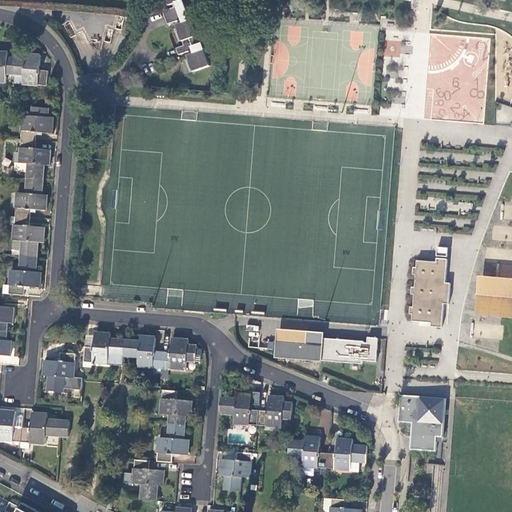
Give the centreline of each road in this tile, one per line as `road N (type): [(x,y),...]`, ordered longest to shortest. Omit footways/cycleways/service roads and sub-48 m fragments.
road 1 (residential): [(54,311),(69,94),(40,36),(0,19)]
road 2 (residential): [(386,511),(393,439),(382,421),(217,347)]
road 3 (residential): [(217,347),(205,329),(184,322),(54,311)]
road 4 (residential): [(217,347),(208,465),(199,483)]
